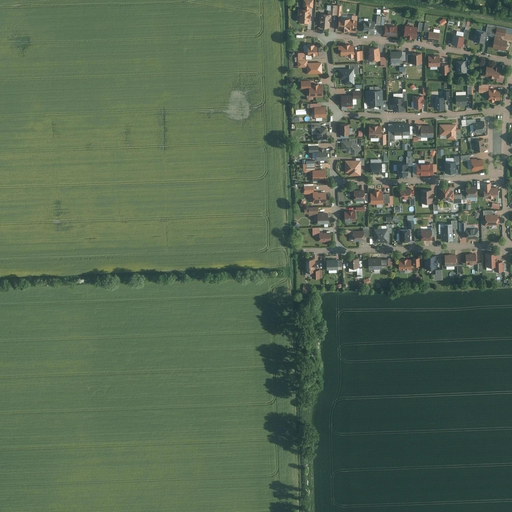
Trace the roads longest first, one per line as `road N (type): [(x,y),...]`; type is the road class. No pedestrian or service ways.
road 1 (residential): [(326,36),(511,60)]
road 2 (residential): [(338,251),(506,245)]
road 3 (residential): [(333,115),(490,110)]
road 4 (residential): [(335,182),(490,176)]
